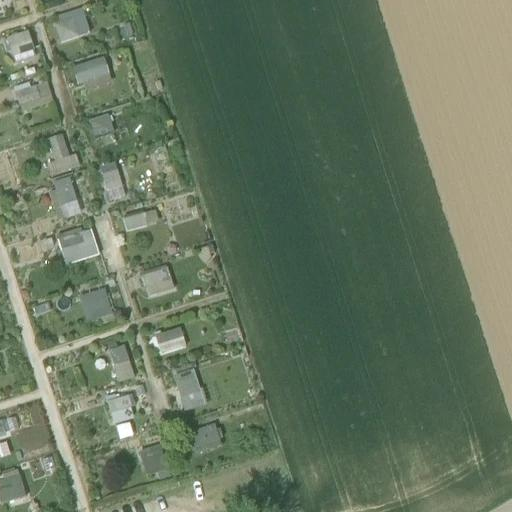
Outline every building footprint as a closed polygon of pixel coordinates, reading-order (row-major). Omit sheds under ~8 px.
[(51,18),(59,44),(90,35),(82,9),(51,18)] [(3,39),(11,61),(34,53),(26,31),(3,39)] [(104,61),(70,65),(72,86),(106,82),(104,61)] [(18,111),(51,104),(46,82),(13,89),(18,111)] [(86,122),(93,139),(112,132),(106,115),(86,122)] [(45,141),(54,162),(69,156),(59,135),(45,141)] [(100,175),(107,201),(123,197),(117,171),(100,175)] [(61,221),(80,214),(68,178),(49,184),(61,221)] [(125,233),(157,223),(153,210),(121,221),(125,233)] [(90,231),(55,240),(62,266),(97,257),(90,231)] [(146,299),(173,292),(166,268),(139,275),(146,299)] [(76,298),(84,324),(113,315),(105,289),(76,298)] [(178,328),(153,336),(160,357),(185,348),(178,328)] [(107,351),(114,384),(133,379),(125,347),(107,351)] [(171,377),(182,413),(205,406),(194,370),(171,377)] [(111,425),(132,420),(125,396),(104,402),(111,425)] [(193,454),(219,449),(214,428),(188,433),(193,454)] [(145,481),(172,474),(165,445),(138,451),(145,481)] [(0,504),(24,499),(17,472),(0,476),(0,504)]
